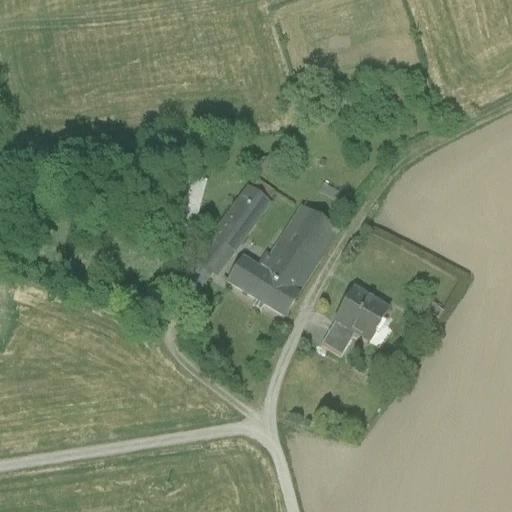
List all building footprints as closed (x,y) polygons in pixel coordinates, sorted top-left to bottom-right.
[(228,106),(214,106),(215,140),(246,139),(246,122),(229,123),(228,106)] [(260,162),(253,171),(260,176),(271,162),(260,162)] [(206,185),(171,176),(157,230),(191,238),(206,185)] [(247,193),(232,212),(233,213),(206,249),(227,263),(267,208),(247,193)] [(301,212),(269,261),(306,283),(336,235),(301,212)] [(177,242),(169,238),(165,250),(172,253),(177,242)] [(227,263),(206,249),(194,265),(210,275),(216,278),(227,263)] [(265,258),(251,279),(238,271),(228,286),(256,303),(252,309),(260,314),(263,307),(283,319),(306,283),(269,261),(265,258)] [(210,275),(194,265),(182,282),(197,294),(210,275)] [(385,314),(351,294),(333,325),(352,336),(367,345),(385,314)] [(352,336),(333,325),(320,348),(339,359),(352,336)]
